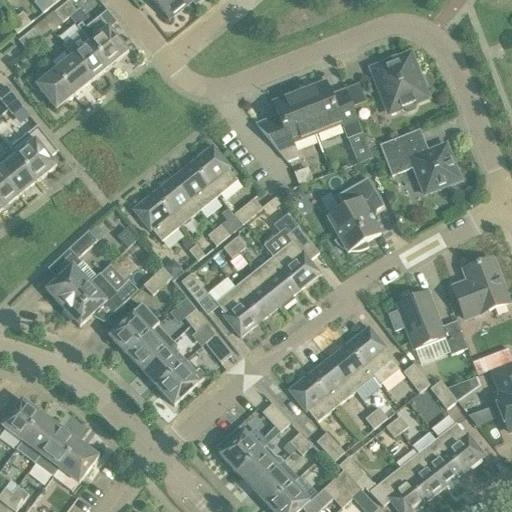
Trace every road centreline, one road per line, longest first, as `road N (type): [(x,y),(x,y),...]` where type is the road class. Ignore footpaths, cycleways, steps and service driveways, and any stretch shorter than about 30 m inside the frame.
road 1 (residential): [(509,204),(454,67),(432,35),(390,27),(222,89),(185,81),(167,62)]
road 2 (residential): [(152,451),(352,287),(509,204)]
road 3 (unclassified): [(152,451),(64,371),(0,348)]
